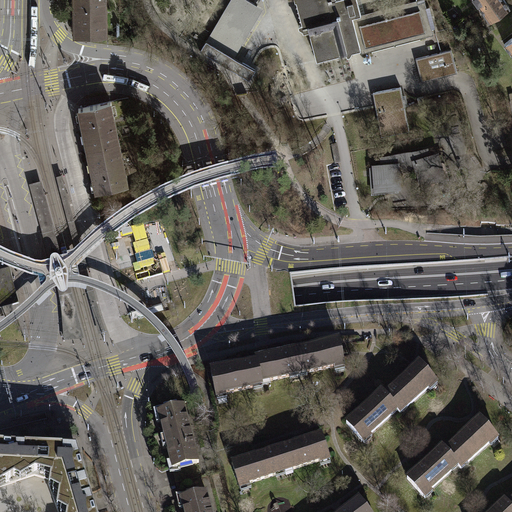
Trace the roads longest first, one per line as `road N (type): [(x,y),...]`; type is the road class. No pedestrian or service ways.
road 1 (primary): [(511,265),(292,284),(218,301),(0,376)]
road 2 (primary): [(0,393),(218,314),(326,294),(461,286)]
road 3 (tertiary): [(511,248),(277,253),(224,220)]
road 4 (tertiary): [(194,335),(331,312),(480,302)]
road 5 (unknown): [(69,277),(108,288),(158,326),(191,379),(199,409)]
road 6 (tertiary): [(224,220),(193,117),(172,89),(137,68)]
road 7 (tertiary): [(137,68),(0,90)]
road 8 (tertiary): [(194,335),(227,285),(224,220)]
road 9 (tertiary): [(137,68),(71,46),(43,0)]
